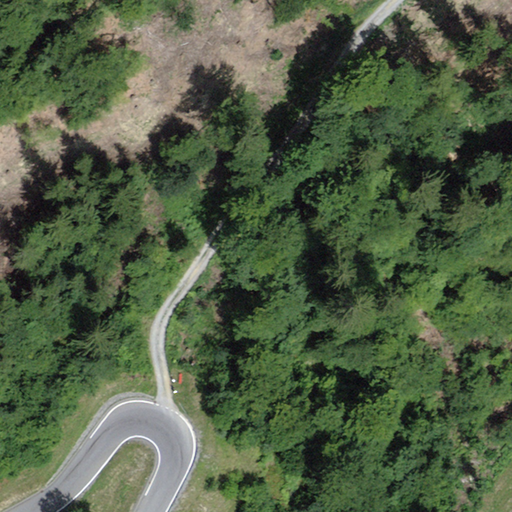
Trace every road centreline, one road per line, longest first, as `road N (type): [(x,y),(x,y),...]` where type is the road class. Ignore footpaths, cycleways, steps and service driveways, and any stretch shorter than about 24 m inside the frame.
road 1 (track): [(162,423),(168,409),(158,337),(166,311),(401,0)]
road 2 (residential): [(29,511),(131,419),(162,423),(174,442),(153,511)]
